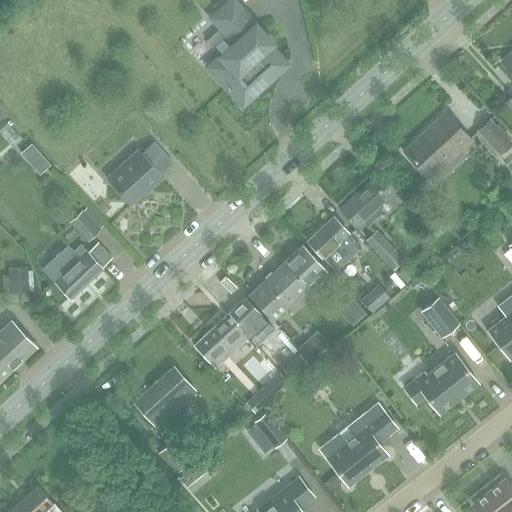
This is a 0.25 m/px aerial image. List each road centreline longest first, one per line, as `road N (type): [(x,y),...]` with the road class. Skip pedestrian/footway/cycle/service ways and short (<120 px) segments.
road 1 (tertiary): [(0,425),(467,0)]
road 2 (residential): [(511,417),(393,511)]
